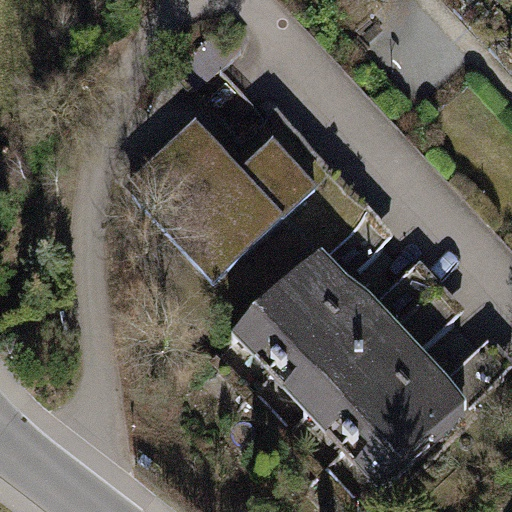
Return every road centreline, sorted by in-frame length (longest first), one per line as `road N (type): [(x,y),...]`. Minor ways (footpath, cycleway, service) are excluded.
road 1 (residential): [(182,0),(114,116),(89,215),(108,511)]
road 2 (residential): [(93,511),(0,433)]
